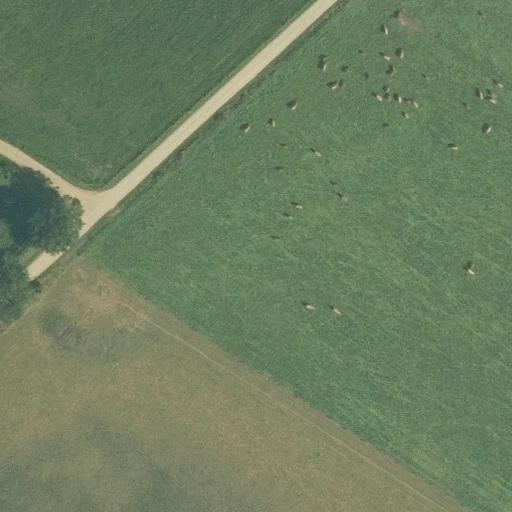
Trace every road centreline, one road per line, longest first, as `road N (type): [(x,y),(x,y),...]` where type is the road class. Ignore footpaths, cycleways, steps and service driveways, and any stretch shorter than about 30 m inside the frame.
road 1 (track): [(0,301),(331,0)]
road 2 (residential): [(108,202),(0,141)]
